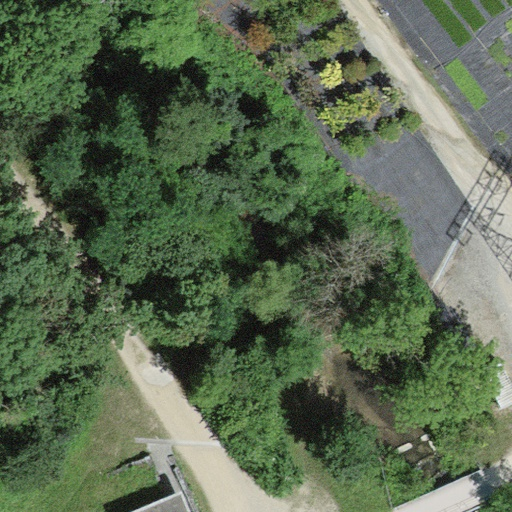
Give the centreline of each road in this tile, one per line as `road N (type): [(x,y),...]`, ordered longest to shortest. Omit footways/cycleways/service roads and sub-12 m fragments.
road 1 (track): [(0,167),(54,226),(171,423),(210,511)]
road 2 (track): [(335,0),(403,86),(511,294)]
